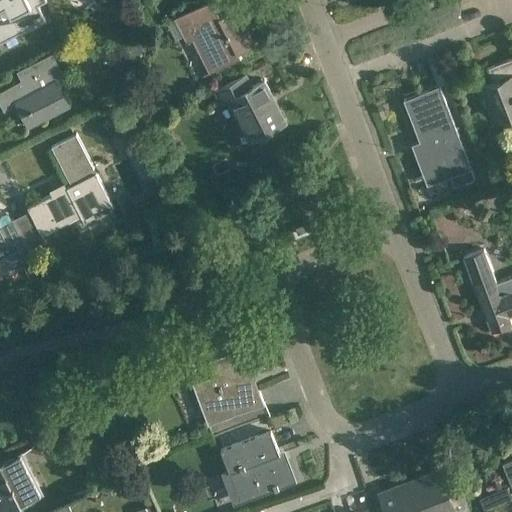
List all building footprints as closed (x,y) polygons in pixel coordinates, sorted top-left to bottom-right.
[(0,0),(0,37),(2,42),(48,18),(41,3),(47,0),(0,0)] [(187,43),(198,38),(215,70),(241,56),(239,52),(256,43),(237,8),(222,15),(214,0),(209,0),(167,22),(176,40),(183,36),(187,43)] [(139,60),(144,41),(136,38),(128,42),(124,55),(139,60)] [(19,70),(24,80),(0,92),(0,99),(6,111),(19,104),(30,127),(70,106),(59,85),(69,80),(54,51),(19,70)] [(511,59),(488,68),(493,82),(472,89),(479,108),(486,106),(490,118),(484,120),(485,124),(511,114),(511,59)] [(250,141),(286,123),(264,81),(256,85),(249,72),(215,89),(222,103),(229,99),(250,141)] [(454,185),(474,177),(439,86),(404,99),(420,141),(412,144),(427,185),(450,176),(454,185)] [(72,185),(70,186),(67,180),(52,188),(55,193),(28,207),(29,211),(13,219),(29,251),(49,240),(46,235),(83,216),(85,222),(99,215),(100,217),(113,211),(112,209),(115,207),(78,133),(53,146),(72,185)] [(486,168),(480,171),(486,185),(492,183),(486,168)] [(0,224),(0,261),(4,270),(31,256),(29,251),(13,219),(0,225),(0,224)] [(511,314),(511,276),(497,282),(485,249),(464,257),(492,332),(511,324),(511,323),(509,316),(511,314)] [(30,278),(39,274),(34,264),(25,269),(30,278)] [(214,375),(193,383),(209,424),(214,439),(271,418),(265,403),(244,347),(208,360),(214,375)] [(130,418),(125,406),(115,410),(121,422),(130,418)] [(53,442),(46,430),(36,435),(43,447),(53,442)] [(272,431),(223,449),(230,469),(241,498),(274,486),(275,489),(275,490),(279,488),(278,488),(278,487),(295,481),(288,461),(280,464),(278,456),(281,455),(280,454),(272,431)] [(511,459),(503,464),(511,484),(511,435),(506,438),(511,451),(511,459)] [(0,511),(7,511),(22,504),(45,492),(22,449),(0,460),(0,511)] [(151,458),(147,449),(135,454),(139,463),(151,458)] [(440,470),(410,481),(421,511),(470,511),(469,508),(458,511),(455,511),(445,484),(440,470)] [(421,511),(410,481),(380,492),(387,511),(421,511)] [(511,500),(511,494),(508,486),(480,498),(486,511),(511,500)] [(72,511),(68,502),(49,511),(72,511)]
